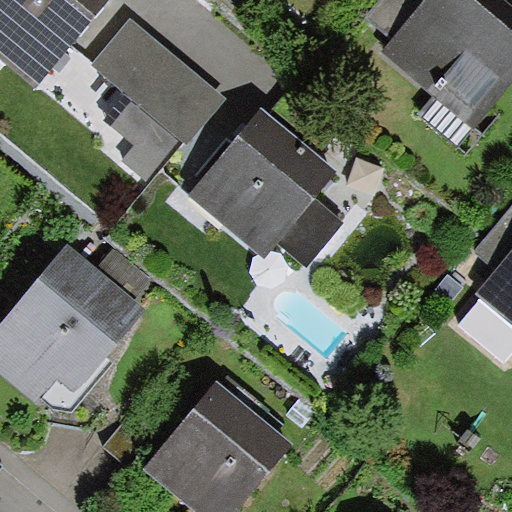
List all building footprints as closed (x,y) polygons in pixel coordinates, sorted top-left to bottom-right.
[(105,0),(0,0),(0,56),(41,87),(105,0)] [(468,126),(511,75),(511,7),(503,0),(421,0),(369,60),(423,107),(433,96),(468,126)] [(220,99),(133,25),(93,71),(126,100),(105,124),(136,151),(123,165),(146,185),(220,99)] [(335,169),(262,111),(190,201),(263,259),(335,169)] [(285,255),(307,278),(360,229),(338,206),(285,255)] [(54,249),(0,321),(0,381),(35,407),(51,386),(71,401),(100,362),(103,365),(141,314),(54,249)] [(511,334),(511,251),(471,301),(511,334)] [(223,511),(280,441),(209,384),(141,469),(195,511),(223,511)]
